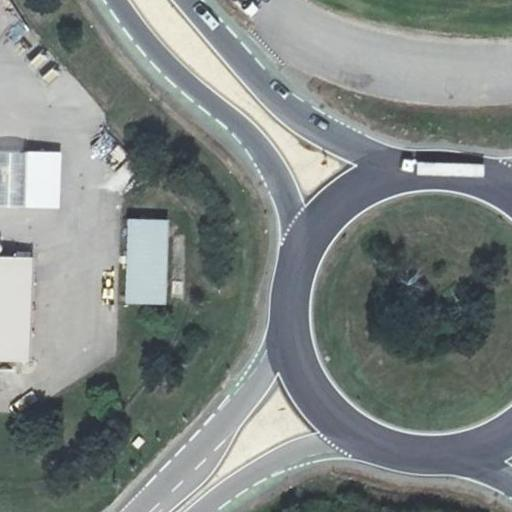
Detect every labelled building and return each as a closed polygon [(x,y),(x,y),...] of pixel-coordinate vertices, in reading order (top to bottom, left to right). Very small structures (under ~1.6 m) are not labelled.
[(111,171),(128,156),(119,146),(102,160),(111,171)] [(0,201),(30,202),(32,155),(0,153),(0,201)] [(166,221),(129,220),(127,303),(165,303),(166,221)] [(33,257),(0,255),(0,280),(32,282),(33,257)] [(0,280),(0,359),(29,361),(32,282),(0,280)]
